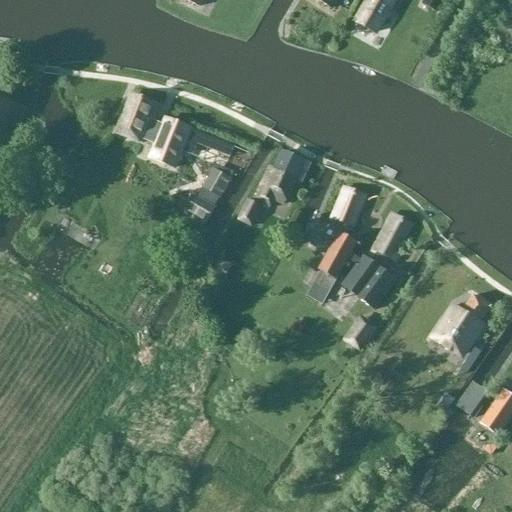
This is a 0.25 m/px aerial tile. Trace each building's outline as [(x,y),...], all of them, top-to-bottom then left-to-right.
[(180,0),(180,1),(199,10),(203,0),(180,0)] [(316,0),(332,9),(337,0),(316,0)] [(370,0),(357,25),(376,35),(395,0),(370,0)] [(133,97),(117,136),(143,146),(147,136),(159,141),(151,161),(175,170),(190,131),(166,122),(162,132),(150,127),(158,107),(133,97)] [(0,162),(23,111),(0,100),(0,162)] [(271,168),(256,201),(271,208),(275,200),(285,205),(304,163),(283,153),(275,170),(271,168)] [(202,190),(220,200),(232,180),(214,170),(202,190)] [(332,224),(337,226),(334,230),(325,230),(320,239),(325,247),(334,247),(319,274),(306,298),(323,307),(348,262),(351,256),(356,247),(343,240),(348,230),(352,232),(365,200),(345,192),(332,224)] [(233,219),(253,229),(262,210),(244,201),(233,219)] [(356,267),(341,287),(375,312),(397,281),(383,272),(390,262),(395,265),(403,250),(399,248),(410,227),(390,216),(371,252),(377,255),(371,264),(362,257),(360,260),(351,256),(348,262),(356,267)] [(461,315),(456,311),(439,336),(448,342),(451,337),(465,347),(490,311),(472,299),(461,315)] [(359,318),(342,343),(360,355),(377,331),(359,318)] [(467,375),(481,354),(475,350),(461,371),(467,375)] [(511,397),(503,392),(479,426),(497,439),(511,417),(511,397)]
